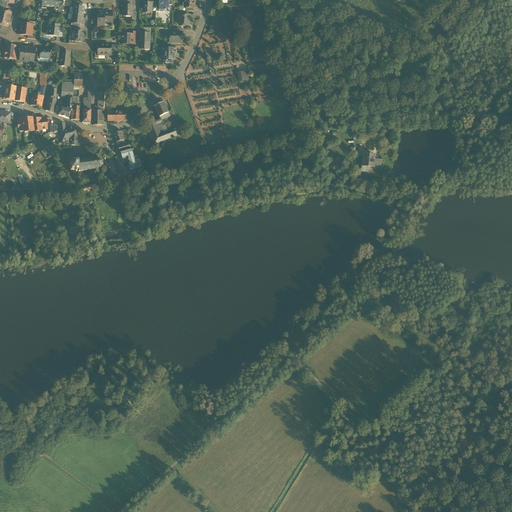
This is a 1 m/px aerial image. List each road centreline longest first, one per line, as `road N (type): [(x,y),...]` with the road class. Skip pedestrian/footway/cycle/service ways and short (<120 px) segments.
road 1 (track): [(462,511),(411,506),(294,357)]
road 2 (residential): [(89,0),(88,47),(10,38)]
road 3 (track): [(124,181),(90,196),(9,204)]
